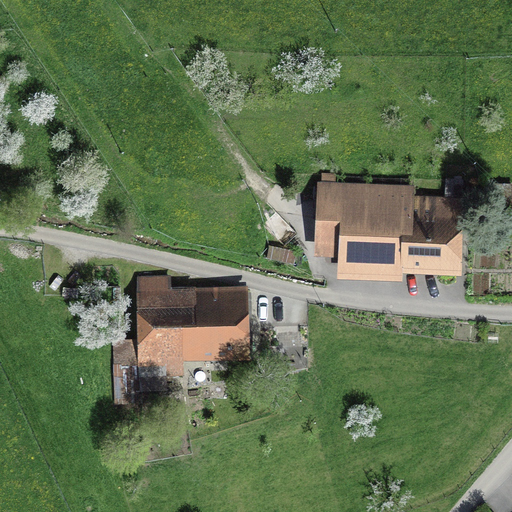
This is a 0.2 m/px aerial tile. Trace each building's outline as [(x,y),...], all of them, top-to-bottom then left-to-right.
[(338,260),(337,282),(404,284),(404,278),(461,279),(464,198),(415,197),(415,186),(335,184),(335,174),(322,173),(322,183),(317,183),(314,260),(338,260)] [(461,180),(445,180),(444,195),(461,195),(461,180)] [(511,214),(511,183),(493,185),(494,215),(511,214)] [(306,195),(297,194),(295,204),(305,205),(306,195)] [(295,266),(298,254),(269,248),(267,260),(295,266)] [(49,286),(54,291),(63,280),(58,276),(49,286)] [(171,276),(136,276),(137,320),(111,320),(112,413),(142,413),(142,393),(166,392),(166,376),(184,376),(184,364),(249,363),(248,288),(171,289),(171,276)] [(121,306),(121,287),(61,288),(62,307),(121,306)]
